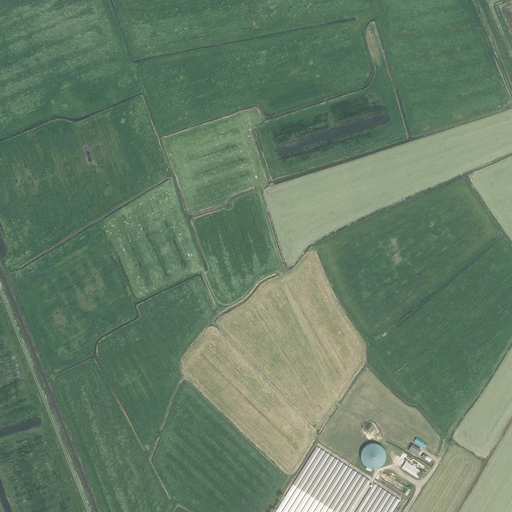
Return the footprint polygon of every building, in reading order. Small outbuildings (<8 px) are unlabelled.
[(369,444),(367,445),(366,446),(364,447),(363,448),(362,449),(362,451),(361,452),(361,454),(361,455),(361,457),(361,459),(361,460),(362,462),(363,463),(364,464),(365,465),(366,466),(368,467),(369,468),(370,468),(372,468),(373,468),(375,468),(377,468),(378,467),(380,467),(381,466),(382,465),(383,463),(384,462),(385,461),(385,459),(386,457),(386,456),(386,454),(385,453),(385,451),(384,450),(383,448),(382,447),(381,446),(380,445),(378,444),(377,444),(375,443),(373,443),(372,443),(370,444),(369,444)] [(312,444),(274,511),(348,511),(367,478),(362,475),(361,478),(357,472),(353,469),(355,464),(345,472),(348,466),(344,463),(339,460),(335,457),(330,455),(330,454),(312,444)] [(409,450),(418,454),(421,448),(411,444),(409,450)] [(419,477),(422,470),(405,461),(401,469),(419,477)] [(388,479),(394,483),(397,485),(399,482),(384,473),(381,478),(387,482),(388,479)] [(353,511),(390,511),(399,499),(392,494),(387,491),(383,488),(378,485),(372,481),(353,511)] [(398,489),(408,494),(410,488),(400,484),(398,489)]
